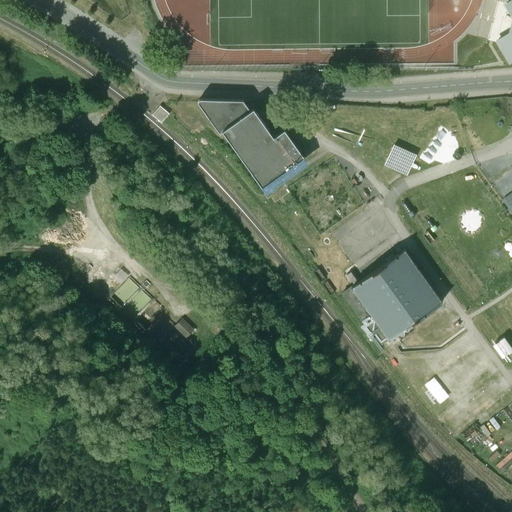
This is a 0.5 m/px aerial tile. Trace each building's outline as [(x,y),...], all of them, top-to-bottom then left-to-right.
[(511,32),(496,42),(505,57),(508,62),(511,59),(511,0),(506,3),(511,13),(511,32)] [(250,109),(243,99),(200,98),(199,99),(198,100),(198,101),(198,102),(219,133),(223,130),(262,186),(276,176),(304,156),(297,147),(284,128),(273,136),(253,107),(250,109)] [(163,109),(160,106),(152,115),(161,122),(168,113),(163,109)] [(502,124),(504,122),(504,120),(505,118),(504,116),(503,115),(502,114),(500,113),(498,113),(496,113),(494,115),(493,116),(493,118),(493,120),(493,122),(495,123),(496,124),(498,125),(500,125),(501,124),(502,124)] [(441,130),(436,137),(441,141),(446,134),(441,130)] [(384,166),(406,175),(416,155),(394,145),(384,166)] [(354,284),(351,286),(342,293),(364,324),(366,322),(382,344),(389,339),(392,337),(442,301),(404,248),(354,284)] [(112,278),(121,284),(128,275),(120,269),(115,276),(114,275),(112,278)] [(193,333),(182,322),(175,330),(186,340),(193,333)] [(206,346),(197,337),(193,342),(202,350),(206,346)] [(511,450),(504,458),(501,455),(492,463),(502,474),(511,464),(511,450)] [(376,492),(360,476),(354,482),(369,499),(376,492)] [(311,511),(307,506),(301,501),(293,500),(286,502),(280,506),(275,511),(311,511)]
